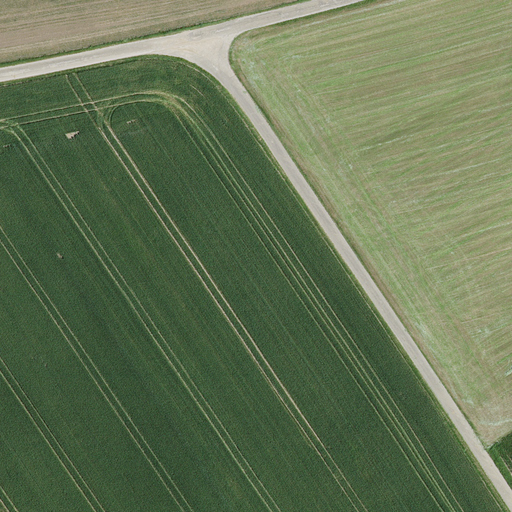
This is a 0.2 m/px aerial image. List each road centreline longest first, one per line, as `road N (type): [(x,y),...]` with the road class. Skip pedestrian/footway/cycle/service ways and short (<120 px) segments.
road 1 (track): [(196,36),(511,505)]
road 2 (unclassified): [(347,0),(115,55),(0,72)]
